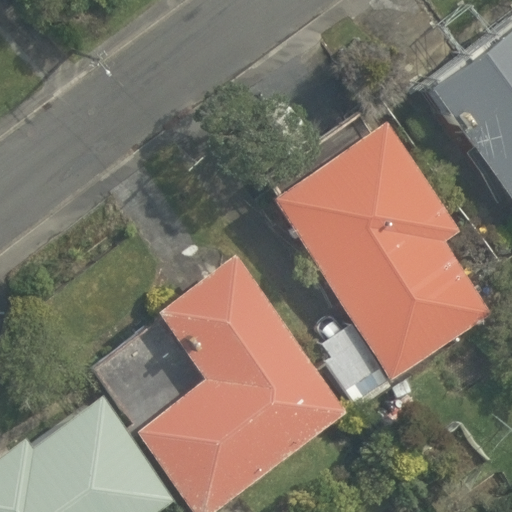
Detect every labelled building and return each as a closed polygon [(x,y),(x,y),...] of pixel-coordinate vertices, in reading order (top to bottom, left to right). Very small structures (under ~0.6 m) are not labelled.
[(511,18),(425,83),(511,203),(511,18)] [(349,320),(387,378),(486,310),(438,237),(453,227),(380,116),(267,193),(349,320)] [(198,374),(132,428),(191,511),(207,511),(343,409),(229,247),(152,306),(198,374)] [(387,378),(349,320),(320,341),(329,355),(322,360),(351,403),(387,378)] [(489,368),(480,354),(467,362),(477,376),(489,368)] [(0,511),(152,511),(171,498),(94,390),(24,442),(18,430),(0,444),(0,511)]
